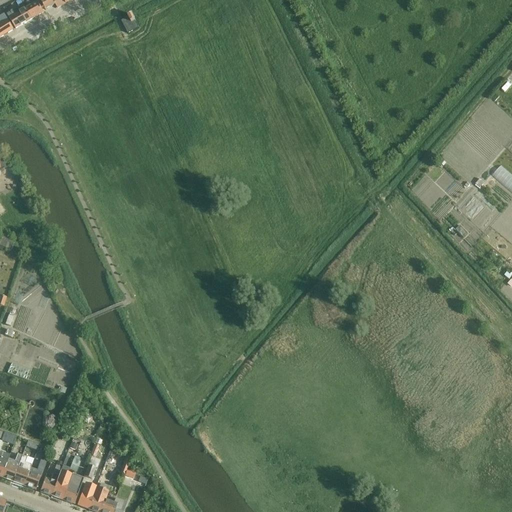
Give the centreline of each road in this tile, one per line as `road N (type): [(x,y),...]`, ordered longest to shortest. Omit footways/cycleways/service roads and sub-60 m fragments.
road 1 (track): [(262,511),(203,437),(206,422),(197,411),(182,414),(128,318),(129,301)]
road 2 (track): [(417,174),(511,63)]
